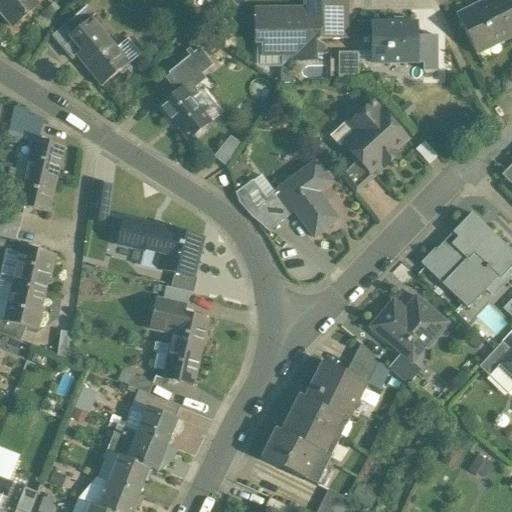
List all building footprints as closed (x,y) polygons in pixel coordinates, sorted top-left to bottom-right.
[(39,7),(33,0),(0,0),(0,8),(1,9),(0,10),(0,11),(14,28),(39,7)] [(305,14),(276,14),(271,9),(265,9),(260,14),(257,14),(257,42),(263,42),(263,54),(298,54),(298,62),(316,61),(315,40),(346,40),(345,0),(313,0),(314,13),(304,13),(305,14)] [(511,0),(484,0),(456,14),(477,56),(511,38),(511,0)] [(87,7),(64,28),(71,36),(91,18),(92,20),(96,16),(87,7)] [(91,18),(71,36),(75,41),(83,51),(104,34),(92,20),(91,18)] [(415,23),(358,23),(358,53),(358,64),(421,64),(422,64),(422,38),(415,38),(415,23)] [(116,50),(104,34),(83,51),(77,56),(77,57),(103,88),(129,66),(128,65),(116,50)] [(435,38),(422,38),(422,64),(421,64),(421,72),(435,72),(435,38)] [(75,41),(64,49),(73,60),(77,57),(77,56),(83,51),(75,41)] [(116,50),(128,65),(136,59),(124,44),(116,50)] [(200,49),(168,74),(180,91),(181,90),(190,100),(198,93),(191,84),(213,66),(200,49)] [(358,53),(339,53),(339,80),(358,78),(358,53)] [(190,100),(181,90),(180,91),(158,108),(172,125),(174,123),(189,141),(209,125),(190,100)] [(373,104),(349,126),(346,122),(330,137),(340,147),(344,144),(356,157),(371,174),(372,173),(386,160),(388,163),(394,158),(391,155),(407,140),(373,104)] [(29,111),(15,108),(10,131),(30,136),(27,147),(32,148),(34,140),(38,141),(43,120),(28,116),(29,111)] [(229,138),(213,158),(227,168),(241,146),(229,138)] [(38,141),(34,140),(32,148),(26,174),(56,180),(64,147),(38,141)] [(371,174),(356,157),(338,173),(356,195),(376,177),(372,173),(371,174)] [(315,162),(278,190),(282,195),(278,198),(291,215),(295,212),(314,239),(338,221),(318,194),(332,184),(315,162)] [(26,174),(11,170),(7,188),(22,192),(26,174)] [(56,180),(26,174),(22,192),(18,207),(48,214),(56,180)] [(95,185),(90,220),(106,223),(111,187),(95,185)] [(263,208),(247,186),(236,194),(239,203),(253,219),(265,210),(263,208)] [(291,215),(278,198),(263,208),(265,210),(276,226),(291,215)] [(22,218),(0,212),(0,225),(14,228),(19,229),(22,218)] [(511,250),(473,212),(437,249),(436,248),(422,262),(469,308),(500,276),(501,278),(511,267),(511,250)] [(203,239),(124,220),(118,245),(163,256),(160,270),(175,274),(193,278),(203,239)] [(14,228),(0,225),(0,235),(12,238),(14,228)] [(55,256),(22,248),(21,253),(13,285),(45,293),(48,277),(50,278),(55,256)] [(21,253),(6,250),(0,273),(0,282),(13,285),(21,253)] [(193,278),(175,274),(171,289),(189,293),(193,294),(197,279),(193,278)] [(45,293),(13,285),(4,323),(38,330),(43,309),(41,309),(45,293)] [(403,287),(396,297),(408,305),(415,295),(403,287)] [(171,289),(166,288),(163,303),(186,309),(189,293),(171,289)] [(417,297),(406,311),(394,302),(372,328),(413,362),(447,322),(417,297)] [(163,303),(156,302),(155,303),(162,305),(157,328),(150,326),(150,328),(174,333),(178,313),(185,315),(186,309),(163,303)] [(185,315),(178,313),(174,333),(171,346),(200,353),(208,320),(185,315)] [(72,333),(60,332),(57,357),(69,359),(72,333)] [(503,341),(480,366),(489,376),(490,375),(501,363),(500,362),(511,350),(503,341)] [(380,362),(360,345),(346,372),(369,383),(380,362)] [(200,353),(171,346),(163,380),(193,387),(200,353)] [(511,349),(511,350),(500,362),(501,363),(490,375),(507,393),(511,387),(511,349)] [(419,373),(400,356),(389,369),(408,386),(419,373)] [(291,413),(342,438),(368,386),(369,383),(346,372),(324,361),(306,398),(300,395),(291,413)] [(394,376),(380,362),(369,383),(368,386),(385,394),(394,376)] [(154,385),(133,376),(129,387),(138,391),(150,395),(154,385)] [(83,388),(77,408),(90,412),(96,392),(83,388)] [(150,395),(138,391),(133,404),(146,409),(147,408),(175,419),(179,408),(150,395)] [(175,419),(147,408),(146,409),(136,434),(167,447),(178,420),(175,419)] [(342,438),(291,413),(282,432),(276,429),(262,457),(318,485),(342,438)] [(167,447),(136,434),(126,460),(150,470),(157,473),(167,447)] [(126,460),(119,457),(108,483),(139,496),(150,470),(126,460)] [(12,483),(0,478),(0,495),(2,497),(6,498),(12,483)] [(132,511),(139,496),(108,483),(98,509),(104,511),(132,511)] [(30,511),(38,494),(25,488),(16,510),(21,511),(30,511)] [(344,511),(351,499),(330,489),(318,511),(344,511)] [(293,511),(295,510),(270,499),(264,511),(266,511),(268,511),(269,511),(270,511),(293,511)]
